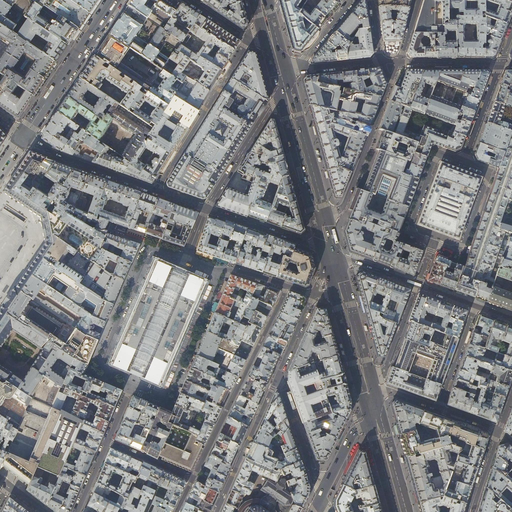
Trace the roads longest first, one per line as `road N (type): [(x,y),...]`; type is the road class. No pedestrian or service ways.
road 1 (residential): [(314,294),(278,374),(321,496)]
road 2 (residential): [(287,286),(192,479)]
road 3 (residential): [(106,441),(131,383),(98,364),(138,271)]
road 4 (residential): [(247,39),(153,189)]
road 5 (tertiary): [(20,138),(113,0)]
road 6 (residential): [(391,77),(345,204),(321,220)]
road 7 (residential): [(206,208),(283,85)]
road 8 (tertiary): [(153,189),(20,138)]
road 9 (secondary): [(283,85),(321,220)]
road 10 (residential): [(463,161),(433,158),(408,230),(432,243)]
road 11 (tertiary): [(330,253),(206,208)]
road 12 (residential): [(432,243),(462,245),(487,177),(463,161)]
